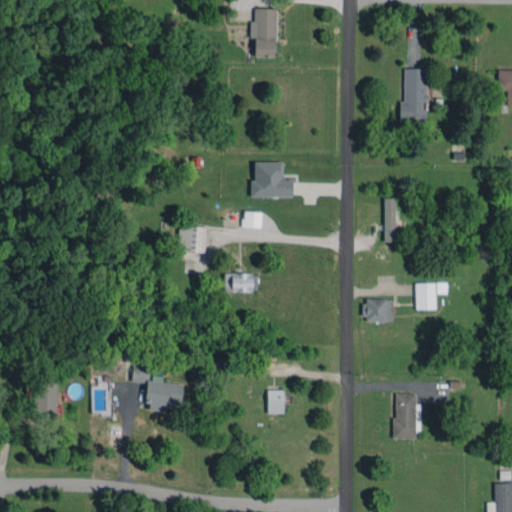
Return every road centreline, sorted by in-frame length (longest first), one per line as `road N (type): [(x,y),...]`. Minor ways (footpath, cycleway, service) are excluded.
road 1 (residential): [(349,0),(346,511)]
road 2 (residential): [(347,506),(0,486)]
